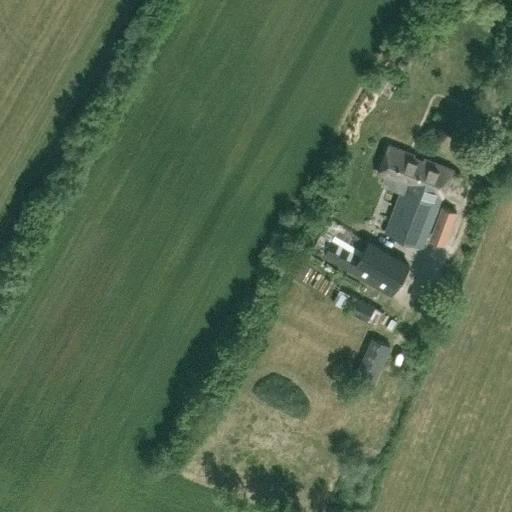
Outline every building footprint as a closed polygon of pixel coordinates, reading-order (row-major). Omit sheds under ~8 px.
[(403,185),(407,177),(416,181),(423,163),(413,159),(415,154),(389,144),(378,173),(385,175),(383,181),(402,188),(386,231),(423,245),(441,199),(403,185)] [(403,185),(441,199),(442,197),(453,169),(425,158),(423,163),(416,181),(407,177),(403,185)] [(458,211),(442,205),(429,239),(445,245),(458,211)] [(358,256),(332,241),(323,256),(349,271),(358,256)] [(371,284),(393,296),(410,265),(388,253),(371,284)] [(362,361),(380,369),(390,345),(372,338),(362,361)]
